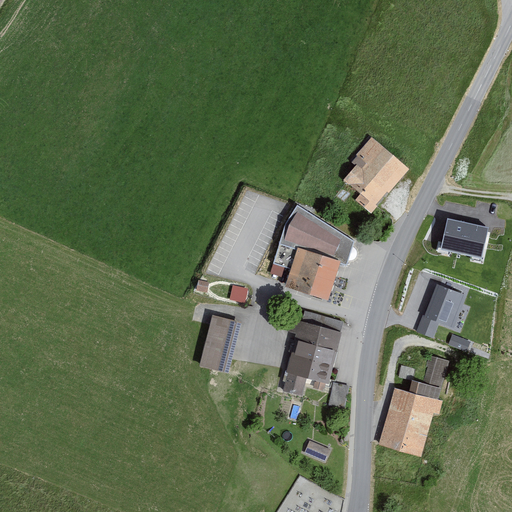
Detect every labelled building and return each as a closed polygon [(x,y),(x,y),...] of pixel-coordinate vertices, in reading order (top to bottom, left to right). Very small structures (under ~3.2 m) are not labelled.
[(379,142),(346,179),(372,202),(405,166),(379,142)] [(299,208),(293,218),(278,263),(296,269),(290,286),(332,300),(345,261),(352,264),(358,246),(299,208)] [(487,229),(447,220),(441,248),(481,257),(487,229)] [(280,274),(283,265),(271,262),(269,271),(280,274)] [(246,300),(248,285),(232,283),(230,298),(246,300)] [(464,296),(437,285),(425,316),(440,322),(452,327),(464,296)] [(434,337),(440,322),(425,316),(423,315),(417,330),(434,337)] [(214,317),(200,365),(226,372),(240,324),(214,317)] [(303,326),(285,392),(305,397),(308,387),(328,393),(343,337),(303,326)] [(470,342),(452,336),(449,344),(467,351),(470,342)] [(401,389),(383,445),(422,457),(451,362),(436,358),(426,388),(420,386),(418,394),(401,389)] [(310,438),(305,450),(326,459),(331,447),(310,438)]
